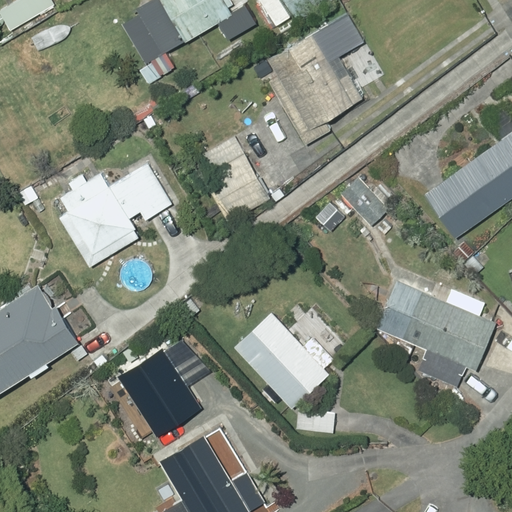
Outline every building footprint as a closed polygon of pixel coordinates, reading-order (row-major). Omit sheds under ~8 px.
[(50,0),(11,0),(0,7),(0,12),(9,28),(52,2),(50,0)] [(158,0),(181,38),(228,10),(225,4),(228,2),(227,0),(158,0)] [(281,0),(293,20),(325,0),(281,0)] [(266,56),(276,74),(267,79),(303,142),(331,125),(325,115),(350,101),(309,31),(266,56)] [(511,126),(421,191),(452,236),(511,192),(511,126)] [(233,133),(197,152),(208,171),(200,175),(225,219),(267,196),(233,133)] [(16,221),(0,230),(0,237),(20,271),(38,260),(30,247),(54,233),(62,246),(117,215),(108,201),(121,194),(112,179),(99,187),(91,174),(38,205),(44,217),(32,225),(21,206),(11,212),(16,221)] [(387,206),(356,175),(338,192),(369,223),(387,206)] [(347,213),(330,194),(316,206),(333,226),(347,213)] [(462,240),(452,250),(461,259),(471,250),(462,240)] [(471,253),(462,261),(473,272),(481,264),(471,253)] [(424,348),(416,368),(454,385),(463,364),(473,368),(493,320),(477,313),(482,300),(449,286),(444,298),(395,277),(374,326),(424,348)] [(33,280),(0,299),(0,382),(73,340),(51,303),(48,305),(33,280)] [(321,365),(331,356),(309,333),(299,343),(268,309),(231,344),(265,380),(258,386),(271,400),(277,394),(288,406),(326,371),(321,365)] [(130,342),(119,349),(127,361),(138,354),(130,342)] [(294,428),(331,431),(333,410),(296,407),(294,428)] [(188,511),(248,511),(201,432),(156,458),(188,511)] [(270,479),(307,481),(308,460),(271,459),(270,479)]
